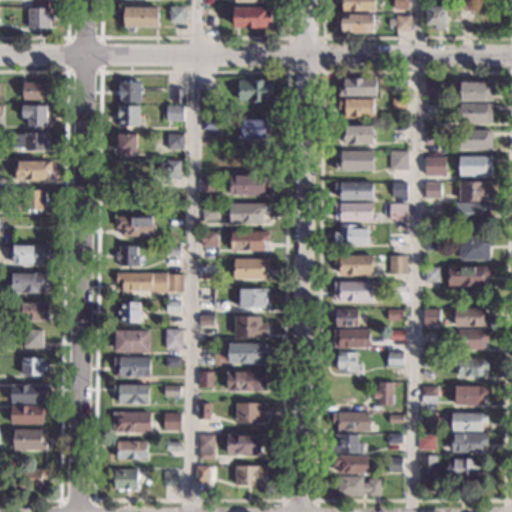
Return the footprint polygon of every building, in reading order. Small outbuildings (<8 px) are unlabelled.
[(373,0),(373,12),(341,12),(341,4),(337,4),(337,0),(373,0)] [(408,0),(408,10),(393,9),(393,0),(408,0)] [(471,20),(456,20),(456,7),(471,7),(471,20)] [(156,29),(135,28),(134,30),(132,32),(127,32),(125,30),(125,27),(122,27),(123,8),(157,9),(156,29)] [(184,24),(169,23),(169,8),(184,9),(184,24)] [(443,32),(432,32),(433,27),(424,27),(424,8),(444,8),(443,32)] [(48,16),(52,16),(52,23),(48,23),(48,29),(28,29),(28,9),(48,10),(48,16)] [(268,13),(270,13),(270,24),(267,24),(267,29),(233,29),(233,9),(267,9),(268,13)] [(375,34),(341,34),(341,25),(337,25),(337,15),(375,16),(375,34)] [(410,32),(395,31),(395,17),(411,17),(410,32)] [(408,92),(392,91),(392,79),(408,79),(408,92)] [(376,88),(378,88),(378,93),(376,93),(376,96),(337,96),(337,88),(344,88),(344,80),(376,80),(376,88)] [(272,104),(245,104),(245,102),(238,102),(238,82),(273,82),(272,104)] [(491,101),(458,101),(458,83),(491,83),(491,101)] [(51,102),(21,101),(22,84),(51,85),(51,102)] [(139,104),(119,104),(119,96),(116,96),(116,91),(119,91),(119,84),(139,84),(139,104)] [(439,98),(424,98),(425,84),(439,84),(439,98)] [(215,104),(200,104),(200,85),(215,86),(215,104)] [(182,104),(172,104),(173,91),(183,91),(182,104)] [(407,99),(407,109),(391,108),(392,99),(407,99)] [(374,105),(377,105),(377,111),(373,111),(373,118),(343,118),(343,109),(338,109),(338,100),(374,100),(374,105)] [(490,124),(458,123),(459,104),(491,105),(490,124)] [(439,119),(424,119),(425,105),(440,106),(439,119)] [(182,108),(182,122),(166,122),(166,107),(182,108)] [(45,119),(49,119),(49,124),(46,124),(46,125),(36,125),(36,129),(32,129),(32,126),(26,126),(26,119),(21,119),(21,108),(46,108),(45,119)] [(138,128),(129,128),(129,132),(124,132),(124,127),(117,127),(117,119),(115,119),(115,116),(118,116),(118,109),(138,109),(138,128)] [(270,121),(269,140),(236,139),(237,129),(241,129),(241,120),(270,121)] [(220,128),(216,128),(216,131),(202,131),(202,121),(220,121),(220,128)] [(372,132),(376,131),(377,138),(371,138),(371,143),(342,144),(342,133),(338,133),(338,126),(372,125),(372,132)] [(406,141),(391,141),(392,126),(406,126),(406,141)] [(490,150),(459,149),(459,131),(491,131),(490,150)] [(439,145),(424,145),(424,132),(440,132),(439,145)] [(46,138),(51,138),(51,148),(46,148),(46,152),(25,151),(25,149),(14,149),(14,136),(24,136),(24,134),(46,134),(46,138)] [(135,136),(135,155),(117,154),(118,135),(135,136)] [(183,136),(182,151),(167,150),(168,136),(183,136)] [(373,171),(334,170),(334,163),(340,163),(340,152),(374,152),(373,171)] [(405,167),(392,166),(392,152),(406,152),(405,167)] [(213,155),(237,156),(237,173),(223,172),(223,175),(216,175),(216,177),(198,177),(198,161),(200,161),(200,154),(213,154),(213,155)] [(490,157),(490,177),(458,176),(458,156),(490,157)] [(445,159),(444,177),(424,176),(424,158),(445,159)] [(179,179),(169,178),(169,181),(159,180),(159,164),(165,164),(165,161),(179,161),(179,179)] [(50,172),(45,172),(45,180),(36,180),(36,182),(25,182),(25,181),(15,181),(15,162),(50,163),(50,172)] [(269,198),(243,199),(243,197),(229,196),(229,177),(270,178),(269,198)] [(214,194),(199,194),(200,179),(214,179),(214,194)] [(373,201),(341,200),(341,192),(336,192),(336,183),(373,184),(373,201)] [(406,184),(406,197),(391,197),(391,183),(406,184)] [(490,194),(484,194),(484,201),(458,201),(458,183),(490,183),(490,194)] [(439,195),(425,195),(425,184),(440,184),(439,195)] [(44,199),(47,199),(47,204),(44,204),(44,212),(23,211),(23,192),(45,192),(44,199)] [(489,214),(483,213),(483,224),(454,223),(454,203),(489,204),(489,214)] [(372,222),(339,222),(339,213),(333,213),(333,204),(372,204),(372,222)] [(406,220),(388,220),(388,204),(406,204),(406,220)] [(440,220),(425,220),(426,204),(437,205),(440,205),(440,220)] [(268,214),(261,214),(261,226),(229,225),(230,206),(268,207),(268,214)] [(217,221),(203,220),(203,207),(218,207),(217,221)] [(141,219),(152,219),(151,239),(121,238),(121,230),(114,230),(115,217),(141,218),(141,219)] [(182,229),(167,229),(167,219),(182,220),(182,229)] [(357,229),(368,229),(367,246),(334,245),(335,233),(339,233),(340,226),(357,226),(357,229)] [(216,250),(202,249),(202,232),(217,233),(216,250)] [(268,243),(263,243),(263,251),(231,251),(231,233),(268,233),(268,243)] [(403,245),(388,245),(388,234),(403,234),(403,245)] [(488,260),(459,260),(459,258),(457,258),(457,247),(460,247),(460,236),(488,236),(488,260)] [(439,251),(423,250),(424,237),(440,238),(439,251)] [(48,266),(12,265),(12,247),(48,248),(48,266)] [(135,258),(138,258),(138,267),(118,267),(118,260),(115,260),(115,253),(118,253),(118,248),(135,248),(135,258)] [(179,248),(179,258),(165,258),(165,248),(179,248)] [(373,256),(373,276),(340,275),(340,268),(335,268),(335,257),(341,257),(341,255),(373,256)] [(406,257),(405,275),(388,274),(389,257),(406,257)] [(269,270),(263,270),(263,280),(234,280),(234,260),(269,260),(269,270)] [(484,269),(490,269),(490,278),(483,278),(483,286),(447,286),(447,266),(484,266),(484,269)] [(438,283),(424,283),(424,268),(438,268),(438,283)] [(167,275),(182,275),(182,292),(155,293),(151,292),(151,291),(121,291),(121,284),(116,284),(115,273),(167,273),(167,275)] [(48,284),(44,284),(44,294),(25,293),(25,295),(20,295),(20,294),(10,293),(10,274),(48,275),(48,284)] [(372,283),(372,302),(334,301),(334,282),(372,283)] [(404,283),(404,294),(390,294),(390,283),(404,283)] [(267,310),(240,309),(241,291),(268,291),(267,310)] [(46,321),(18,321),(18,322),(13,322),(13,313),(19,313),(19,307),(22,307),(22,304),(47,304),(46,321)] [(139,323),(120,323),(120,318),(118,318),(118,310),(120,310),(120,304),(139,304),(139,323)] [(180,313),(166,313),(166,304),(167,304),(180,304),(180,313)] [(482,310),(487,310),(487,315),(489,315),(489,327),(453,327),(453,309),(482,309),(482,310)] [(357,328),(336,328),(336,310),(340,310),(358,310),(357,328)] [(438,325),(422,324),(422,310),(424,310),(438,310),(438,325)] [(401,321),(387,321),(387,311),(401,311),(401,321)] [(212,328),(199,328),(199,317),(213,318),(212,328)] [(261,325),(267,325),(267,339),(260,339),(260,341),(249,341),(249,338),(234,339),(234,319),(261,319),(261,325)] [(482,331),(486,331),(486,344),(482,344),(482,350),(457,349),(458,329),(482,329),(482,331)] [(42,349),(36,349),(36,352),(30,352),(30,350),(24,350),(24,331),(42,331),(42,349)] [(369,349),(337,349),(337,348),(334,347),(334,332),(337,332),(337,331),(369,331),(369,349)] [(404,341),(390,341),(390,331),(404,332),(404,341)] [(148,353),(113,353),(113,344),(115,344),(116,332),(148,333),(149,333),(148,353)] [(180,351),(164,351),(165,332),(168,332),(181,333),(180,351)] [(266,355),(261,355),(261,366),(235,366),(230,366),(230,364),(228,364),(229,345),(266,346),(266,355)] [(357,365),(361,365),(361,373),(347,374),(347,373),(337,373),(337,367),(333,367),(333,359),(336,359),(336,353),(357,353),(357,365)] [(402,367),(387,367),(387,353),(402,353),(402,367)] [(437,368),(421,368),(421,357),(437,358),(437,368)] [(149,379),(118,378),(119,368),(113,368),(113,358),(149,359),(149,379)] [(482,360),(488,360),(488,371),(484,371),(484,377),(457,376),(457,358),(482,359),(482,360)] [(42,363),(46,363),(46,372),(43,372),(43,376),(21,377),(21,359),(42,359),(42,363)] [(180,369),(165,368),(165,359),(180,360),(180,369)] [(266,383),(265,383),(265,391),(227,391),(227,373),(266,373),(266,383)] [(213,389),(198,389),(199,374),(213,374),(213,389)] [(392,406),(378,405),(378,400),(371,400),(371,391),(377,391),(377,383),(393,383),(392,406)] [(487,398),(481,397),(481,406),(452,405),(453,386),(487,387),(487,398)] [(46,394),(41,394),(41,404),(10,403),(10,387),(46,387),(46,394)] [(149,406),(119,406),(119,396),(113,396),(113,387),(149,387),(149,406)] [(179,388),(179,398),(163,398),(163,387),(179,388)] [(435,389),(444,389),(444,398),(435,398),(435,405),(420,405),(420,387),(435,387),(435,389)] [(266,421),(261,421),(261,425),(235,425),(235,404),(266,405),(266,421)] [(210,421),(197,421),(197,406),(211,406),(210,421)] [(46,409),(45,416),(42,415),(41,426),(10,425),(11,407),(46,409)] [(370,432),(337,432),(337,424),(331,424),(332,414),(337,414),(337,413),(370,413),(370,432)] [(486,415),(486,425),(481,425),(481,433),(451,432),(451,413),(486,415)] [(150,436),(146,436),(146,434),(113,434),(113,425),(111,425),(111,415),(150,415),(150,436)] [(180,432),(163,432),(163,415),(180,415),(180,432)] [(403,424),(388,424),(389,416),(403,416),(403,424)] [(42,434),(46,434),(46,451),(13,451),(13,446),(11,446),(11,440),(14,440),(14,431),(42,432),(42,434)] [(358,443),(363,443),(363,453),(334,452),(334,433),(358,434),(358,443)] [(488,446),(481,446),(481,453),(451,452),(451,433),(488,434),(488,446)] [(215,450),(199,450),(199,435),(215,435),(215,450)] [(264,447),(260,447),(260,456),(226,456),(226,435),(265,436),(264,447)] [(402,436),(402,445),(387,445),(387,435),(402,436)] [(434,451),(418,450),(418,435),(434,436),(434,451)] [(181,451),(167,452),(166,442),(180,442),(181,451)] [(146,461),(116,461),(116,452),(112,452),(112,443),(145,443),(146,461)] [(213,461),(199,461),(199,453),(200,453),(213,454),(213,461)] [(436,484),(418,484),(419,456),(437,457),(436,484)] [(369,475),(339,474),(339,467),(333,467),(333,458),(369,458),(369,475)] [(401,473),(388,473),(388,458),(401,459),(401,473)] [(475,462),(482,462),(482,467),(488,467),(488,479),(475,479),(475,482),(457,482),(457,480),(447,480),(447,459),(459,459),(459,458),(475,458),(475,462)] [(213,482),(208,482),(208,484),(195,484),(195,468),(213,468),(213,482)] [(264,477),(267,477),(267,481),(265,481),(265,488),(235,487),(235,468),(264,469),(264,477)] [(46,480),(41,480),(41,489),(30,489),(30,492),(25,492),(25,489),(18,489),(18,480),(16,480),(16,471),(46,470),(46,480)] [(137,491),(114,491),(114,478),(111,478),(111,472),(137,471),(137,491)] [(178,488),(163,488),(163,472),(178,472),(178,488)] [(363,482),(367,482),(367,478),(381,478),(381,495),(368,495),(368,491),(363,491),(363,495),(338,495),(338,476),(363,475),(363,482)]
